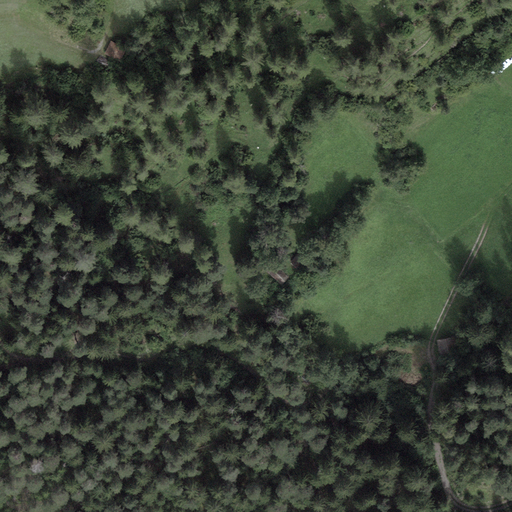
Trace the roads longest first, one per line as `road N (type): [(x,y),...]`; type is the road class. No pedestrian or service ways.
road 1 (track): [(511,500),(467,507),(449,494),(432,422),(436,371),(429,351)]
road 2 (track): [(429,351),(486,222)]
